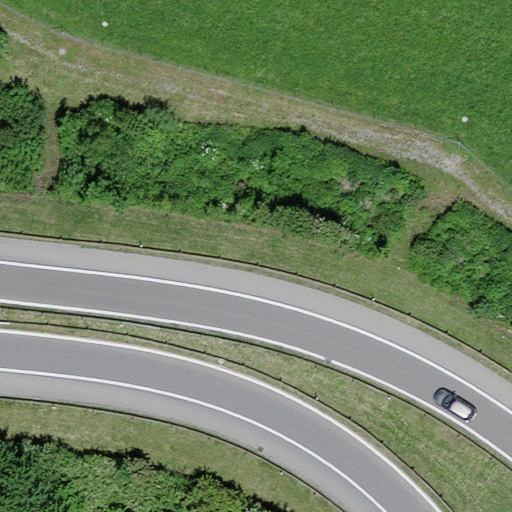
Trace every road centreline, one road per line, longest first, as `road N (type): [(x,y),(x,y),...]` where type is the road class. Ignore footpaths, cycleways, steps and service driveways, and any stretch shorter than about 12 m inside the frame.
road 1 (motorway): [(511,432),(377,355),(291,324),(190,302),(0,279)]
road 2 (motorway): [(0,355),(144,373),(217,392),(320,439),(407,511)]
